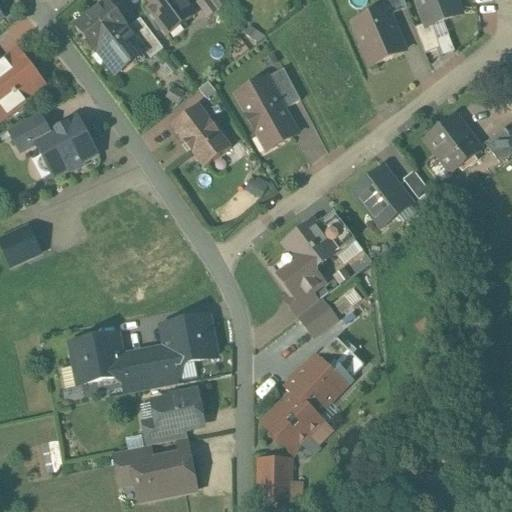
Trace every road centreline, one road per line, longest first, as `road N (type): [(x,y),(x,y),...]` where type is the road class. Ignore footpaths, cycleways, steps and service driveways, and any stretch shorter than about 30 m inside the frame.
road 1 (residential): [(511,21),(213,259)]
road 2 (residential): [(213,259),(40,14)]
road 3 (residential): [(248,511),(241,316),(213,259)]
